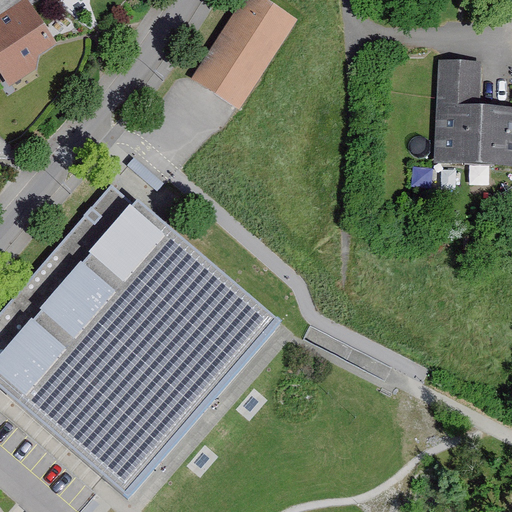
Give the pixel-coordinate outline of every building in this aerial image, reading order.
[(238,112),(296,24),(258,0),(247,0),(193,83),(238,112)] [(0,82),(8,95),(35,78),(37,61),(53,51),(23,6),(0,21),(0,82)] [(511,114),(477,112),(479,69),(440,66),(434,168),(511,172),(511,114)] [(429,193),(430,175),(412,174),(411,192),(429,193)] [(277,321),(117,182),(0,315),(0,387),(124,495),(277,321)]
